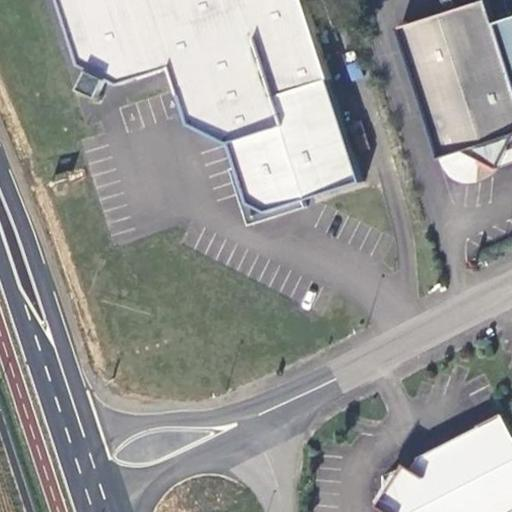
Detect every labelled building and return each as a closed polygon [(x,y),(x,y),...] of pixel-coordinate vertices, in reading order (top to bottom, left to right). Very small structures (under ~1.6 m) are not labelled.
[(64,0),(84,62),(95,67),(104,72),(114,77),(125,83),(175,66),(182,88),(193,122),(233,141),(290,123),(280,94),(332,77),(307,0),(64,0)] [(447,0),(453,11),(404,27),(445,156),(464,150),(499,166),(511,141),(511,69),(497,23),(489,0),(488,0),(462,8),(458,0),(447,0)] [(511,17),(497,23),(511,69),(511,17)] [(104,72),(95,67),(85,87),(104,96),(114,77),(104,72)] [(290,123),(233,141),(241,165),(253,201),(271,210),(307,199),(365,180),(332,77),(280,94),(290,123)] [(241,165),(235,167),(253,224),(309,206),(307,199),(271,210),(253,201),(241,165)] [(511,511),(511,422),(506,411),(489,420),(490,425),(425,458),(419,467),(410,461),(408,464),(384,473),(383,503),(392,510),(390,511),(511,511)]
